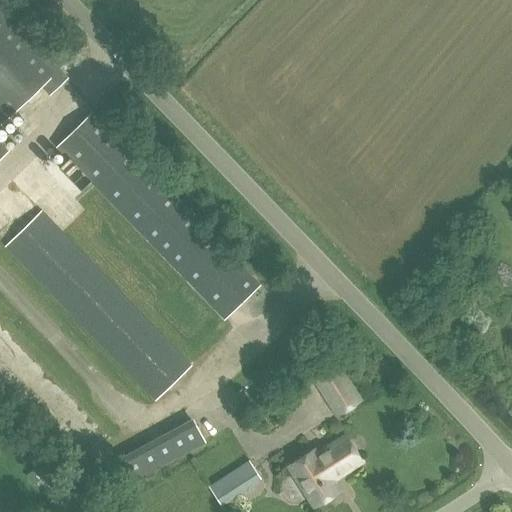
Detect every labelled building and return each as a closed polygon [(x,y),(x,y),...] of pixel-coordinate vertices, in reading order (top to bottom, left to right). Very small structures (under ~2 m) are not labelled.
[(0,121),(38,86),(47,96),(66,77),(58,69),(61,65),(5,5),(0,9),(0,121)] [(223,319),(260,284),(93,111),(56,147),(223,319)] [(0,159),(10,150),(0,139),(0,159)] [(190,366),(40,212),(3,247),(154,402),(190,366)] [(79,400),(0,318),(0,383),(24,408),(38,394),(60,418),(79,400)] [(337,414),(360,400),(338,365),(315,380),(337,414)] [(195,424),(166,439),(176,457),(204,441),(195,424)] [(333,480),(361,461),(345,437),(317,455),(314,450),(289,466),(314,506),(339,490),(333,480)] [(124,462),(133,479),(147,472),(138,454),(124,462)] [(260,478),(249,461),(207,488),(218,505),(260,478)]
